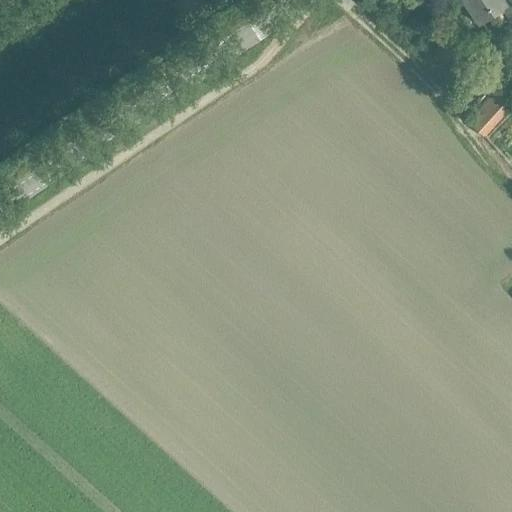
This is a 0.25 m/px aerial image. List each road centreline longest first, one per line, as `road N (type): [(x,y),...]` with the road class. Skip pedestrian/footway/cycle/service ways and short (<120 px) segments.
road 1 (secondary): [(0,207),(303,0)]
road 2 (track): [(511,185),(433,86),(343,0)]
